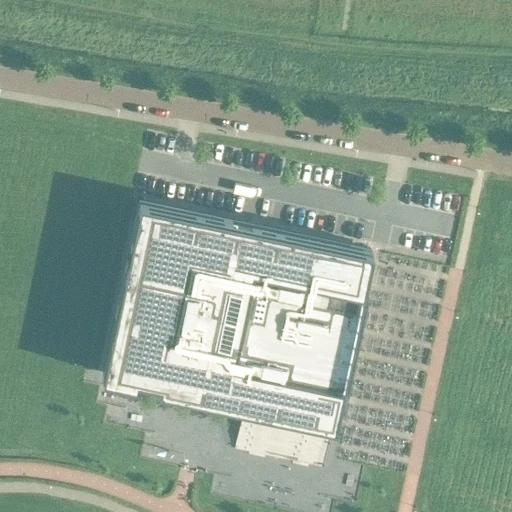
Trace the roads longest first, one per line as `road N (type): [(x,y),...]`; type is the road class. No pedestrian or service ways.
road 1 (residential): [(0,83),(511,167)]
road 2 (unknown): [(407,150),(389,214),(367,215),(196,183),(176,112)]
